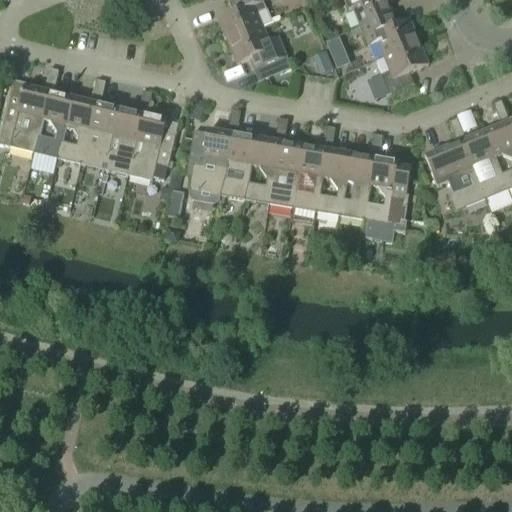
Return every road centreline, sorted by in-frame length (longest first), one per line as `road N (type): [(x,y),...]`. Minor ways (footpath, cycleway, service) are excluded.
road 1 (residential): [(197,88),(398,125),(511,79)]
road 2 (residential): [(76,486),(306,511)]
road 3 (residential): [(197,88),(0,45)]
